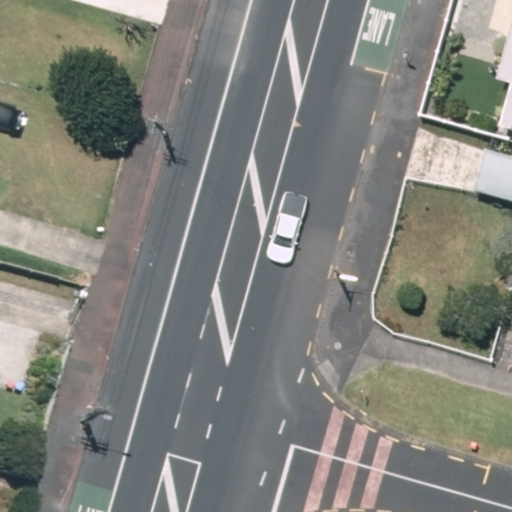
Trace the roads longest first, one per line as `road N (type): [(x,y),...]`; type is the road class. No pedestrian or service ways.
road 1 (primary): [(313,0),(197,415)]
road 2 (residential): [(511,507),(197,415)]
